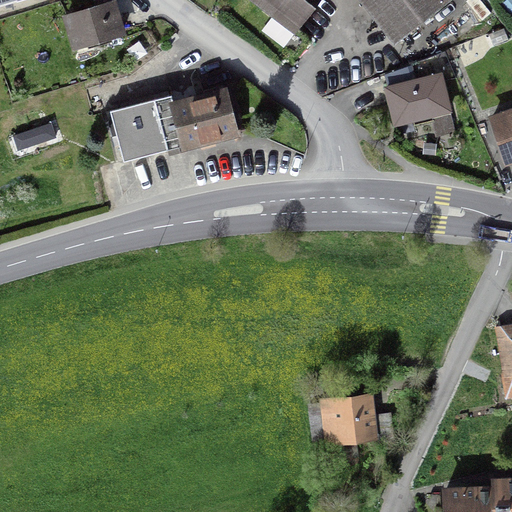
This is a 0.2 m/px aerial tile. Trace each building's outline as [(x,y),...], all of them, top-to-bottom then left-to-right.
[(112,0),(105,0),(69,11),(78,40),(121,27),(112,0)] [(250,0),(294,33),(319,0),(250,0)] [(435,0),(358,0),(390,39),(437,2),(435,0)] [(437,78),(388,90),(397,125),(446,112),(437,78)] [(216,91),(110,114),(120,161),(227,138),(216,91)] [(511,115),(494,121),(506,159),(511,156),(511,115)] [(511,325),(494,328),(503,385),(511,383),(511,325)] [(374,392),(324,396),(327,439),(377,435),(374,392)] [(511,511),(511,486),(443,489),(444,511),(511,511)]
